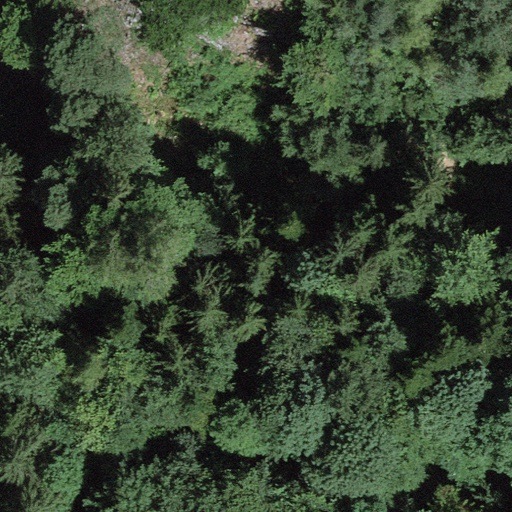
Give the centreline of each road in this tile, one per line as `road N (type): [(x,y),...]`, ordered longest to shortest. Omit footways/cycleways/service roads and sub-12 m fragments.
road 1 (track): [(511,478),(403,491),(197,430)]
road 2 (track): [(48,511),(96,473),(197,430)]
